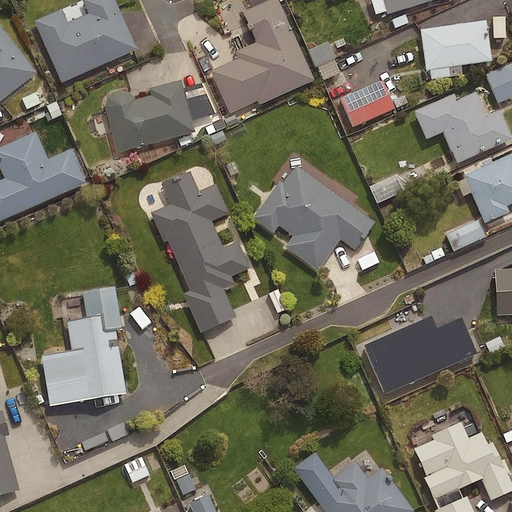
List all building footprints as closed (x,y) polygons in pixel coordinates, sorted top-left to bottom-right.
[(134,49),(112,0),(80,0),(86,13),(64,23),(58,10),(32,21),(59,82),(134,49)] [(312,80),(275,0),(266,0),(241,12),(254,42),(234,52),(237,58),(208,71),(227,113),(255,101),(257,105),(312,80)] [(380,0),(385,14),(432,0),(380,0)] [(484,20),(418,30),(423,70),(490,61),(484,20)] [(0,98),(33,73),(0,30),(0,98)] [(334,59),(330,41),(307,47),(312,65),(334,59)] [(511,95),(511,62),(484,73),(496,102),(511,95)] [(352,125),(395,106),(383,78),(340,97),(352,125)] [(192,132),(178,80),(146,88),(148,96),(132,100),(126,93),(118,91),(110,93),(104,99),(102,107),(114,153),(192,132)] [(36,91),(20,99),(26,112),(42,105),(36,91)] [(451,94),(411,112),(423,139),(441,131),(455,163),(509,139),(497,111),(484,117),(473,93),(454,101),(451,94)] [(32,132),(0,146),(0,173),(2,178),(0,179),(0,220),(83,183),(67,149),(45,159),(32,132)] [(511,162),(508,154),(461,176),(483,223),(507,212),(504,207),(511,203),(511,162)] [(353,251),(374,222),(294,164),(280,183),(278,181),(251,218),(271,233),(276,225),(292,236),(284,247),(315,270),(338,240),(353,251)] [(187,171),(158,184),(167,204),(148,213),(162,244),(166,242),(188,291),(182,294),(199,333),(233,318),(220,289),(231,284),(227,277),(246,268),(234,243),(220,250),(207,221),(225,213),(212,185),(197,192),(187,171)] [(486,234),(478,218),(448,232),(456,248),(486,234)] [(511,269),(492,271),(495,316),(511,315),(511,269)] [(112,289),(79,294),(83,318),(63,321),(68,351),(38,356),(47,407),(123,394),(113,330),(119,329),(112,289)] [(148,315),(135,324),(148,341),(160,331),(148,315)] [(473,353),(457,316),(366,357),(383,394),(473,353)] [(481,343),(474,327),(465,331),(478,360),(487,356),(481,343)] [(481,343),(487,356),(505,348),(499,335),(481,343)] [(0,494),(15,490),(1,437),(6,435),(0,414),(0,494)] [(458,423),(429,436),(431,441),(413,449),(425,477),(422,478),(432,501),(479,480),(489,501),(511,490),(511,489),(490,441),(484,444),(479,434),(466,440),(458,423)] [(148,474),(140,456),(123,464),(131,482),(148,474)] [(411,511),(412,511),(380,468),(365,479),(353,462),(327,481),(332,488),(315,501),(323,511),(411,511)] [(194,488),(182,464),(170,470),(182,495),(194,488)] [(214,511),(207,494),(187,502),(191,511),(214,511)]
